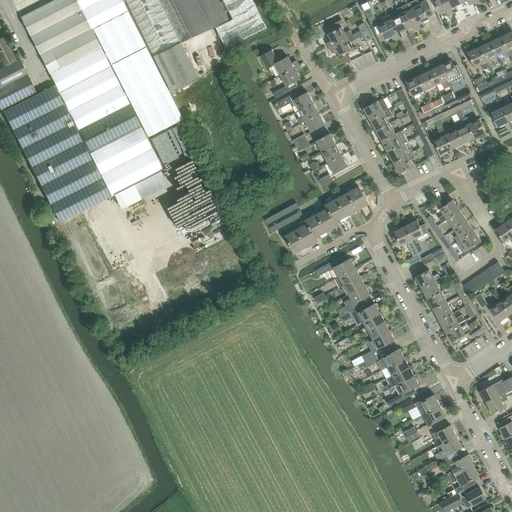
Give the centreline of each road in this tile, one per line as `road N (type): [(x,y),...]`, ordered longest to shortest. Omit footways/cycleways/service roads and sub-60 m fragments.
road 1 (residential): [(462,276),(502,253),(456,170),(392,197)]
road 2 (residential): [(336,96),(511,8)]
road 3 (residential): [(452,380),(370,228)]
road 4 (residential): [(511,489),(452,380)]
